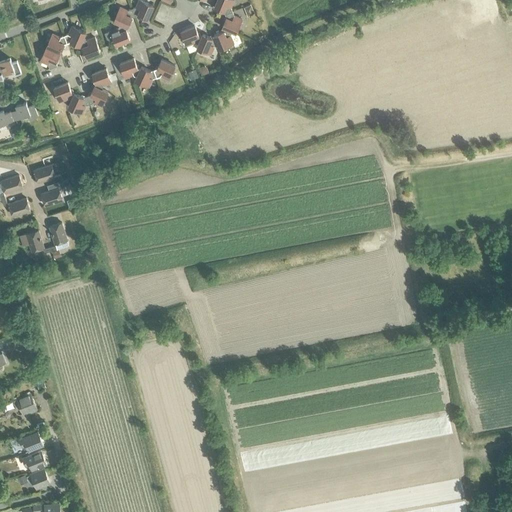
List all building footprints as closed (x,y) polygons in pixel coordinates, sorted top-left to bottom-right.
[(138,0),(136,7),(132,8),(134,16),(137,15),(147,19),(153,5),(141,0),(138,0)] [(224,11),(225,14),(232,11),(231,7),(233,0),(217,0),(214,7),(224,11)] [(250,5),(243,7),(247,16),(253,13),(250,5)] [(114,20),(120,23),(127,27),(132,17),(134,16),(132,8),(127,10),(120,7),(114,20)] [(225,28),(232,31),(236,33),(242,19),(234,15),(232,11),(225,14),(226,17),(222,27),(225,28)] [(127,27),(120,23),(118,27),(110,30),(116,44),(130,39),(126,29),(127,27)] [(68,33),(64,35),(67,42),(70,41),(79,45),(83,38),(86,32),(72,26),(68,33)] [(194,42),(198,44),(201,36),(199,35),(195,26),(181,31),(186,45),(194,42)] [(215,37),(218,44),(219,48),(233,43),(230,35),(232,31),(225,28),(223,30),(214,34),(215,37)] [(52,33),(46,46),(60,53),(64,44),(67,42),(64,35),(60,37),(52,33)] [(201,36),(198,44),(197,48),(210,53),(214,46),(218,44),(215,37),(212,38),(203,34),(201,36)] [(87,40),(83,38),(79,45),(82,47),(86,56),(100,51),(95,37),(87,40)] [(60,53),(46,46),(40,60),(48,63),(49,68),(57,65),(56,62),(60,53)] [(0,61),(0,62),(4,73),(13,70),(15,74),(21,72),(17,60),(12,62),(10,58),(0,61)] [(133,74),(137,76),(140,69),(137,67),(134,58),(120,63),(125,77),(133,74)] [(157,68),(154,69),(157,77),(161,75),(168,79),(175,65),(161,59),(157,68)] [(203,65),(198,67),(201,75),(208,72),(208,71),(206,67),(203,65)] [(140,69),(137,76),(135,80),(149,86),(152,78),(157,77),(154,69),(151,70),(141,66),(140,69)] [(95,83),(94,85),(102,89),(103,85),(111,82),(106,68),(92,73),(95,83)] [(190,76),(188,77),(189,80),(196,78),(198,77),(198,76),(195,69),(188,72),(190,76)] [(67,98),(71,100),(74,93),(71,91),(68,82),(54,87),(59,101),(67,98)] [(42,85),(32,88),(34,93),(44,89),(42,85)] [(90,95),(87,96),(90,103),(94,102),(102,105),(108,92),(102,89),(94,85),(90,95)] [(74,93),(71,100),(68,106),(82,113),(85,105),(90,103),(87,96),(83,97),(74,93)] [(16,105),(20,117),(30,114),(31,118),(37,116),(33,104),(28,106),(26,102),(16,105)] [(0,124),(7,122),(14,120),(10,111),(4,113),(3,110),(0,110),(0,124)] [(34,170),(38,181),(55,176),(51,164),(34,170)] [(2,180),(5,192),(22,186),(19,174),(2,180)] [(41,193),(45,205),(62,199),(58,187),(41,193)] [(9,203),(13,215),(30,209),(26,198),(9,203)] [(61,222),(50,226),(55,243),(56,245),(57,249),(58,248),(68,245),(67,239),(61,222)] [(26,233),(32,250),(44,247),(38,229),(26,233)] [(57,249),(51,250),(53,256),(60,254),(58,248),(57,249)] [(13,341),(6,344),(9,351),(15,348),(13,341)] [(13,401),(14,402),(15,406),(19,405),(22,413),(36,407),(31,394),(13,401)] [(43,445),(38,431),(19,438),(22,446),(26,445),(28,451),(43,445)] [(36,468),(47,464),(41,450),(22,457),(25,465),(29,463),(32,470),(36,468)] [(26,476),(29,482),(33,480),(36,488),(50,482),(44,468),(26,476)] [(25,474),(17,477),(21,484),(28,482),(25,474)] [(40,511),(45,511),(44,511),(60,511),(59,503),(40,505),(40,504),(33,505),(33,511),(40,511)]
